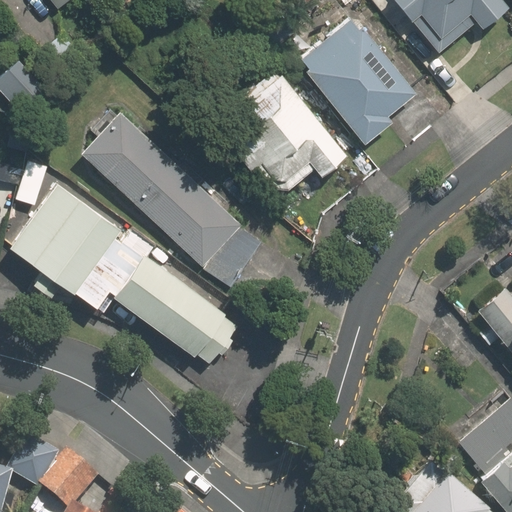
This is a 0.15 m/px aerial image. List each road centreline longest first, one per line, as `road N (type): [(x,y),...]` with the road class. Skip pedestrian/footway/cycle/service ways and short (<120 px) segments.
road 1 (residential): [(302,511),(368,287),(397,239),(511,143)]
road 2 (secondary): [(243,511),(102,393),(0,354)]
